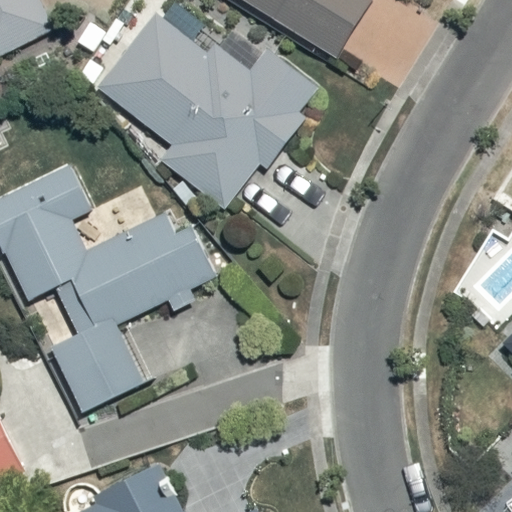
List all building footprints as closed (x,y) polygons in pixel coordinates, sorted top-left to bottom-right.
[(0,0),(0,55),(57,26),(44,0),(0,0)] [(248,0),(343,66),(381,0),(248,0)] [(168,9),(111,84),(183,140),(169,158),(231,206),(269,157),(280,165),(320,113),(313,108),(329,87),(279,49),(261,72),(226,45),(221,50),(168,9)] [(0,223),(38,297),(62,285),(86,332),(61,345),(93,409),(159,375),(131,321),(229,271),(205,223),(187,232),(176,211),(97,251),(78,215),(101,203),(80,162),(0,202),(0,223)] [(0,482),(37,466),(0,386),(0,482)] [(265,511),(263,511),(193,511),(167,458),(104,488),(111,502),(90,511),(265,511)]
